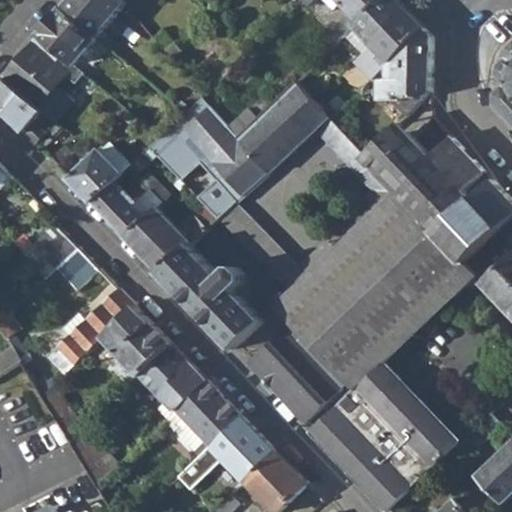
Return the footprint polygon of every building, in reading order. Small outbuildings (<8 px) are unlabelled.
[(73,0),(65,10),(99,38),(128,5),(123,0),(73,0)] [(351,31),(383,0),(303,0),(309,6),(315,0),(338,0),(358,20),(349,20),(327,42),(334,48),(351,31)] [(373,43),(408,9),(398,0),(383,0),(351,31),(356,36),(361,30),(369,38),(360,46),(365,51),(373,43)] [(386,67),(426,28),(408,9),(373,43),(387,57),(381,61),(386,67)] [(65,10),(42,36),(63,54),(77,65),(99,38),(65,10)] [(392,99),(407,115),(433,90),(434,36),(426,28),(386,67),(387,81),(379,81),(381,99),(392,99)] [(166,50),(175,42),(164,30),(155,38),(166,50)] [(42,36),(4,80),(50,115),(57,121),(75,100),(58,86),(71,71),(58,61),(63,54),(42,36)] [(511,42),(507,48),(507,57),(500,64),(497,76),(505,84),(494,94),(494,106),(511,124),(511,42)] [(4,80),(0,85),(0,105),(36,142),(47,132),(41,125),(50,115),(4,80)] [(193,109),(152,147),(159,154),(161,156),(187,130),(217,163),(223,157),(252,191),(332,118),(298,83),(240,138),(206,97),(202,101),(193,109)] [(197,96),(188,104),(193,109),(202,101),(197,96)] [(332,118),(338,125),(353,112),(346,106),(332,118)] [(123,117),(133,125),(140,118),(129,108),(123,117)] [(374,165),(409,130),(401,122),(366,157),(374,165)] [(503,228),(511,219),(511,197),(494,179),(474,198),(467,190),(487,171),(454,137),(434,157),(409,130),(374,165),(398,190),(278,305),(294,321),(250,364),(308,424),(344,390),(294,338),(302,330),(358,389),(386,363),(479,274),(468,263),(503,228)] [(159,154),(152,147),(131,167),(138,173),(159,154)] [(70,178),(93,202),(112,183),(124,172),(102,148),(70,178)] [(143,180),(164,204),(174,195),(151,172),(143,180)] [(112,183),(93,202),(128,237),(148,219),(112,183)] [(148,219),(128,237),(162,272),(192,245),(209,228),(196,214),(180,230),(165,213),(169,209),(164,204),(148,219)] [(511,219),(503,228),(511,237),(511,219)] [(48,256),(69,235),(58,224),(26,255),(43,273),(54,263),(48,256)] [(59,268),(81,248),(69,235),(48,256),(54,263),(43,273),(48,278),(59,268)] [(192,245),(162,272),(236,350),(262,327),(263,319),(236,292),(246,282),(247,274),(239,266),(231,267),(222,276),(192,245)] [(81,248),(59,268),(80,290),(103,269),(81,248)] [(511,257),(485,284),(511,312),(511,257)] [(62,347),(78,363),(105,338),(138,307),(122,290),(62,347)] [(138,307),(105,338),(142,377),(175,345),(138,307)] [(10,311),(0,320),(0,323),(7,336),(20,328),(10,311)] [(193,363),(175,345),(142,377),(160,395),(193,363)] [(14,349),(0,357),(0,376),(24,363),(14,349)] [(193,363),(160,395),(178,413),(179,412),(210,381),(193,363)] [(386,363),(358,389),(314,430),(393,511),(463,443),(386,363)] [(245,418),(210,381),(179,412),(214,448),(245,418)] [(493,414),(473,435),(485,445),(505,425),(493,414)] [(275,449),(245,418),(214,448),(189,472),(197,481),(218,461),(215,457),(218,454),(244,480),(275,449)] [(73,444),(86,466),(104,450),(87,431),(73,444)] [(511,446),(481,477),(508,504),(511,500),(511,446)] [(104,450),(86,466),(100,488),(122,468),(104,450)] [(282,511),(311,486),(280,454),(249,483),(276,511),(282,511)] [(218,511),(234,511),(242,505),(234,497),(218,511)] [(445,511),(470,511),(458,500),(445,511)]
